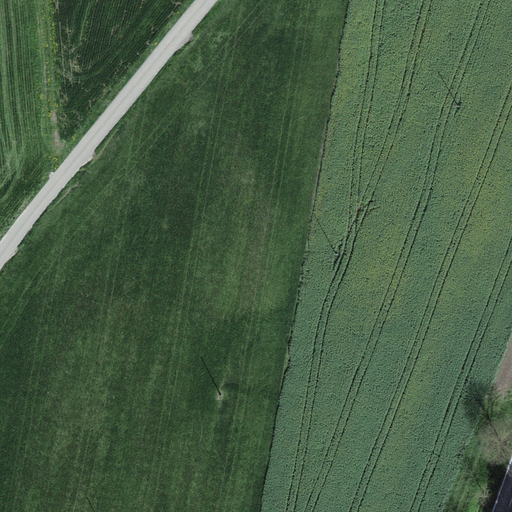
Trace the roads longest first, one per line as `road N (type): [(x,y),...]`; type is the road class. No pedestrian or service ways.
road 1 (unclassified): [(206,0),(0,256)]
road 2 (track): [(38,0),(56,182)]
